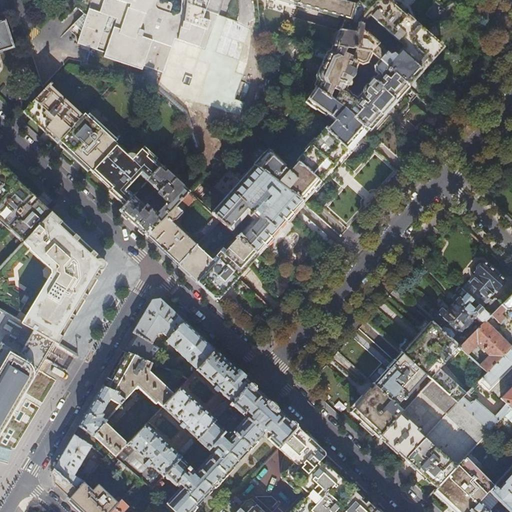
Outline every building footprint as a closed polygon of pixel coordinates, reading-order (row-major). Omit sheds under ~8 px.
[(103,0),(100,12),(89,9),(87,15),(84,14),(74,23),(81,31),(77,43),(104,53),(103,57),(141,70),(143,66),(162,73),(172,47),(175,39),(204,50),(216,15),(218,16),(223,0),(103,0)] [(279,0),(301,6),(346,19),(349,20),(354,5),(338,0),(279,0)] [(394,74),(407,86),(421,71),(418,69),(423,63),(427,59),(430,61),(442,48),(422,32),(400,12),(386,0),(355,0),(354,5),(349,20),(346,19),(343,27),(342,26),(334,47),(347,49),(355,50),(369,53),(389,70),(394,74)] [(5,21),(0,22),(0,51),(13,47),(5,21)] [(389,70),(369,53),(355,50),(352,57),(345,54),(347,49),(334,47),(331,54),(328,54),(325,60),(326,62),(326,63),(324,64),(321,69),(322,70),(322,71),(322,72),(319,73),(317,78),(318,79),(318,82),(315,88),(329,99),(332,91),(337,93),(334,102),(347,112),(351,116),(357,110),(359,112),(354,118),(368,131),(384,113),(386,113),(389,110),(392,106),(392,104),(407,86),(394,74),(389,80),(383,76),(389,70)] [(42,93),(37,78),(28,81),(35,101),(42,93)] [(42,93),(35,101),(26,112),(44,128),(60,143),(83,117),(51,87),(52,85),(51,84),(48,87),(42,93)] [(329,99),(315,88),(306,101),(332,118),(334,121),(328,128),(326,127),(296,160),(297,162),(289,171),(266,151),(253,165),(254,166),(304,203),(335,168),(368,131),(354,118),(351,116),(347,112),(334,102),(329,99)] [(83,117),(60,143),(80,161),(93,173),(118,146),(119,145),(85,115),(83,117)] [(118,146),(94,173),(111,188),(128,203),(134,197),(137,194),(137,193),(145,185),(147,182),(160,169),(154,164),(156,162),(149,155),(148,157),(141,152),(133,161),(129,157),(130,156),(118,146)] [(0,201),(18,181),(1,166),(0,164),(0,201)] [(292,216),(296,212),(301,206),(304,203),(254,166),(212,213),(216,217),(220,221),(232,231),(246,215),(252,221),(238,237),(258,254),(260,257),(278,236),(290,223),(289,222),(293,217),(292,216)] [(177,207),(190,193),(162,167),(160,169),(147,182),(159,193),(158,195),(167,204),(157,215),(147,206),(146,207),(134,197),(128,203),(120,211),(134,224),(149,237),(177,207)] [(0,201),(0,218),(25,242),(51,212),(35,197),(18,181),(0,201)] [(145,185),(137,193),(137,194),(141,197),(149,188),(145,185)] [(177,207),(149,237),(164,252),(179,266),(197,247),(197,246),(173,223),(174,221),(176,222),(184,213),(177,207)] [(25,242),(22,245),(51,272),(20,323),(34,331),(40,334),(53,342),(59,345),(75,318),(97,280),(105,266),(105,263),(104,261),(86,244),(69,228),(51,212),(25,242)] [(206,236),(220,221),(216,217),(202,232),(206,236)] [(197,247),(179,266),(190,276),(198,283),(219,261),(237,277),(247,266),(258,254),(238,237),(238,236),(235,239),(237,240),(230,248),(226,253),(222,250),(212,261),(197,247)] [(238,277),(237,277),(219,261),(198,283),(208,293),(216,300),(218,298),(219,299),(225,293),(224,292),(228,288),(231,284),(232,285),(237,279),(236,279),(238,277)] [(494,270),(485,263),(480,268),(476,273),(479,275),(472,283),(488,297),(495,290),(496,290),(505,280),(494,270)] [(442,328),(441,330),(451,340),(460,330),(464,329),(476,317),(484,324),(487,322),(492,316),(483,308),(460,286),(454,293),(456,295),(450,301),(452,302),(453,301),(454,303),(450,307),(445,312),(444,311),(441,311),(436,317),(436,320),(437,322),(436,322),(442,328)] [(511,295),(503,305),(493,315),(501,323),(506,318),(502,314),(506,310),(511,310),(511,309),(511,295)] [(164,334),(169,339),(184,322),(171,309),(160,299),(153,301),(141,320),(133,333),(152,344),(158,333),(161,334),(164,334)] [(483,308),(492,316),(493,315),(503,305),(499,301),(496,299),(492,302),(490,300),(483,308)] [(170,344),(198,369),(215,350),(197,334),(184,322),(169,339),(162,347),(161,348),(164,350),(170,344)] [(426,374),(432,380),(459,404),(467,395),(440,370),(459,349),(461,351),(463,350),(461,348),(451,340),(441,330),(432,322),(430,325),(425,330),(426,331),(419,339),(411,347),(410,347),(403,354),(426,374)] [(484,324),(461,348),(463,350),(468,355),(478,344),(490,356),(481,366),(489,373),(511,349),(511,344),(511,345),(487,322),(484,324)] [(53,342),(40,334),(34,331),(21,354),(1,343),(0,345),(0,442),(0,443),(6,432),(27,395),(44,364),(48,357),(46,356),(53,342)] [(127,344),(123,351),(128,353),(149,362),(155,355),(151,351),(156,346),(154,345),(152,344),(133,333),(127,344)] [(459,404),(491,431),(500,422),(472,397),(481,387),(489,395),(511,371),(511,349),(489,373),(467,395),(459,404)] [(176,393),(163,408),(181,424),(179,426),(184,430),(186,429),(195,437),(198,440),(225,412),(230,406),(251,384),(228,362),(215,350),(198,369),(197,370),(215,387),(213,388),(218,393),(220,392),(228,399),(224,403),(221,404),(216,410),(215,412),(212,416),(181,387),(176,393)] [(163,408),(176,393),(147,366),(149,362),(128,353),(118,370),(112,383),(107,381),(103,387),(120,394),(119,395),(124,401),(125,401),(137,388),(156,405),(158,404),(163,408)] [(392,367),(375,386),(398,406),(426,374),(403,354),(400,358),(392,367)] [(178,372),(149,362),(147,366),(176,393),(181,387),(188,379),(178,372)] [(188,375),(190,377),(196,371),(194,369),(188,375)] [(432,380),(421,392),(448,415),(459,404),(432,380)] [(260,392),(251,384),(230,406),(232,407),(233,406),(245,418),(229,436),(218,426),(228,415),(225,412),(198,440),(197,441),(212,455),(195,473),(181,459),(164,477),(176,487),(176,486),(180,490),(167,504),(175,511),(194,511),(197,509),(197,508),(214,489),(215,490),(234,469),(233,469),(250,450),(251,451),(258,443),(257,442),(264,435),(279,448),(298,427),(283,413),(260,392)] [(363,424),(379,438),(381,436),(400,415),(403,411),(398,406),(375,386),(372,389),(366,396),(351,413),(363,424)] [(92,405),(80,426),(94,436),(104,425),(106,422),(102,419),(105,415),(103,413),(111,400),(120,405),(124,401),(119,395),(120,394),(103,387),(103,388),(92,405)] [(511,410),(511,409),(511,388),(501,399),(511,410)] [(448,415),(479,443),(491,431),(459,404),(448,415)] [(106,422),(115,412),(110,409),(105,415),(102,419),(106,422)] [(400,415),(381,436),(392,447),(406,460),(426,439),(419,432),(420,431),(419,429),(417,431),(400,415)] [(94,437),(111,452),(116,457),(128,445),(106,425),(104,425),(94,436),(94,437)] [(128,445),(116,457),(120,461),(127,467),(141,480),(152,490),(164,477),(181,459),(182,458),(179,455),(146,425),(128,445)] [(361,511),(370,503),(369,502),(366,505),(363,502),(364,502),(359,497),(342,481),(329,470),(325,466),(322,463),(328,457),(328,456),(328,455),(321,448),(316,444),(307,435),(304,433),(298,427),(279,448),(293,462),(280,476),(297,491),(299,489),(305,493),(303,495),(302,494),(285,511),(260,511),(252,504),(245,511),(361,511)] [(54,469),(77,490),(83,483),(84,482),(76,475),(92,446),(74,435),(63,454),(54,469)] [(197,441),(198,440),(195,437),(193,439),(192,439),(181,451),(181,453),(179,455),(182,458),(197,441)] [(421,473),(437,488),(457,467),(426,439),(406,460),(421,473)] [(88,478),(99,465),(92,459),(83,474),(88,478)] [(470,511),(490,492),(493,488),(464,460),(457,467),(437,488),(435,491),(446,501),(457,511),(470,511)] [(127,467),(120,461),(116,465),(123,472),(127,467)] [(55,485),(69,499),(77,490),(54,469),(52,472),(55,485)] [(495,486),(493,488),(490,492),(499,501),(507,509),(509,511),(511,511),(511,475),(499,489),(495,486)] [(77,490),(69,499),(83,511),(110,511),(118,504),(99,486),(93,491),(83,483),(77,490)] [(499,501),(490,492),(470,511),(490,511),(499,501)] [(125,511),(129,508),(122,500),(118,504),(110,511),(125,511)] [(379,511),(370,503),(361,511),(379,511)]
